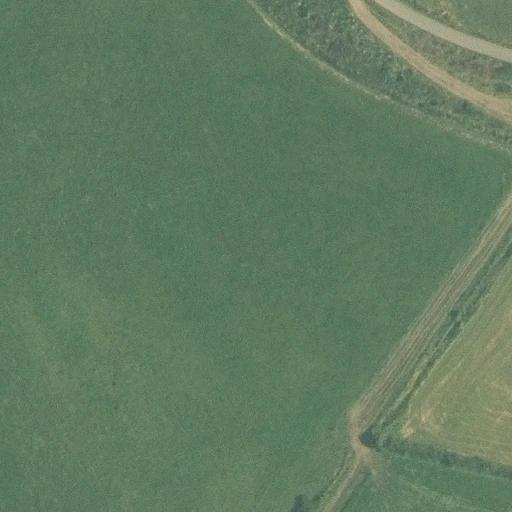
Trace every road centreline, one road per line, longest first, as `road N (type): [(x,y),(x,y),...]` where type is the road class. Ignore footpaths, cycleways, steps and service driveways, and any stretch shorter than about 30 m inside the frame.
road 1 (track): [(511,200),(361,424),(364,464),(332,511)]
road 2 (track): [(354,0),(374,25),(511,115)]
road 3 (unclassified): [(381,0),(435,30),(511,55)]
